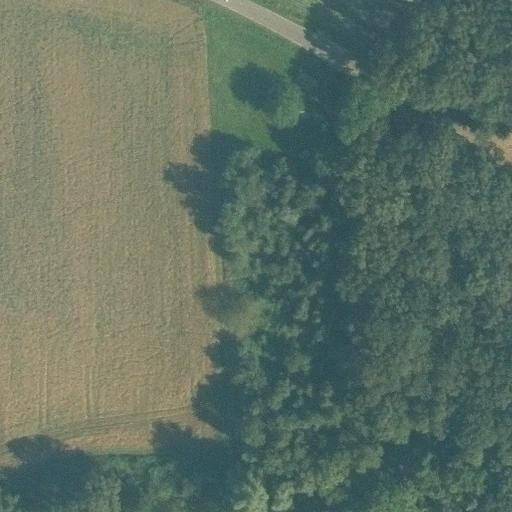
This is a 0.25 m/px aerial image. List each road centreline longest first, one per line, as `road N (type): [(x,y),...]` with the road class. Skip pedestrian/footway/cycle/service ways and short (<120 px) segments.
road 1 (unclassified): [(511,106),(455,98),(334,56),(228,0)]
road 2 (track): [(233,434),(222,450),(135,452),(0,478)]
